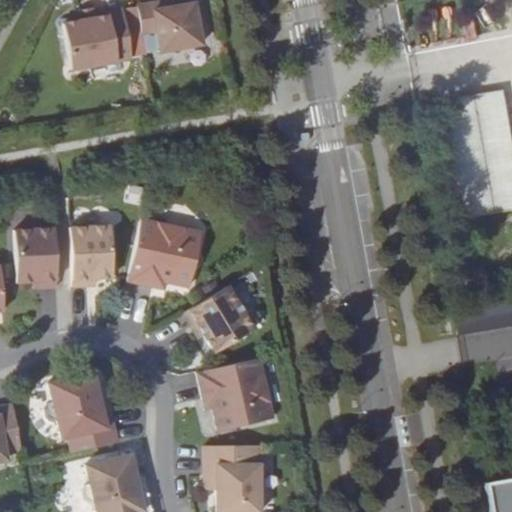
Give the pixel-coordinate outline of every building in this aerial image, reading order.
[(165,0),(162,0),(137,4),(142,34),(156,32),(159,52),(202,45),(194,2),(167,7),(165,0)] [(92,14),(93,18),(80,20),(62,24),(70,70),(131,59),(122,8),(92,14)] [(93,8),(78,11),(80,20),(93,18),(92,14),(93,13),(93,8)] [(465,218),(511,209),(511,148),(502,90),(444,100),(465,218)] [(248,164),(237,166),(241,184),(251,183),(248,164)] [(139,218),(125,282),(152,289),(155,274),(160,276),(159,281),(164,283),(187,288),(199,232),(139,218)] [(70,287),(87,286),(87,279),(94,279),(111,278),(108,227),(68,228),(69,261),(70,287)] [(56,287),(53,229),(12,230),(15,283),(32,282),(39,281),(40,288),(56,287)] [(160,276),(155,274),(152,289),(163,291),(164,283),(159,281),(160,276)] [(182,313),(190,327),(195,324),(202,335),(213,353),(253,329),(226,286),(182,313)] [(454,332),(511,327),(511,300),(452,306),(454,332)] [(195,324),(190,327),(196,339),(202,335),(195,324)] [(258,358),(195,373),(201,399),(215,396),(216,401),(210,402),(211,408),(216,431),(271,419),(258,358)] [(116,441),(109,411),(102,412),(92,372),(46,383),(51,402),(46,404),(42,409),(44,418),(50,422),(55,421),(60,440),(67,438),(70,453),(116,441)] [(215,396),(201,399),(203,411),(211,408),(210,402),(216,401),(215,396)] [(11,404),(0,406),(0,461),(6,460),(5,454),(20,451),(11,404)] [(261,511),(258,447),(202,450),(204,479),(215,479),(216,493),(216,511),(261,511)] [(150,511),(146,493),(139,495),(129,455),(83,466),(88,486),(79,488),(83,506),(92,504),(94,511),(150,511)] [(511,511),(511,477),(482,483),(487,511),(511,511)] [(215,479),(204,479),(204,494),(216,493),(215,479)]
